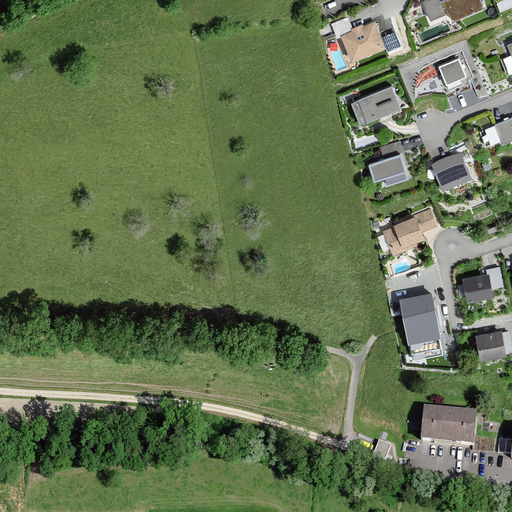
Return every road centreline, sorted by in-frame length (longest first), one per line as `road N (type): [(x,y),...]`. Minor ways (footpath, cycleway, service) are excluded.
road 1 (track): [(0,390),(195,404),(343,445)]
road 2 (residential): [(343,445),(418,472),(511,484)]
